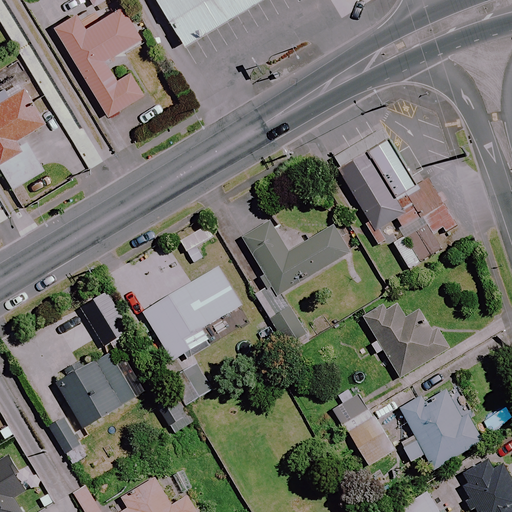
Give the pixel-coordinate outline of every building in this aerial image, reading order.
[(153,0),(181,46),(255,0),(153,0)] [(140,41),(121,8),(85,30),(77,16),(54,30),(107,118),(143,97),(129,74),(115,82),(104,63),(140,41)] [(46,124),(22,82),(4,92),(8,98),(0,102),(0,170),(11,190),(43,171),(24,137),(46,124)] [(366,222),(383,211),(392,224),(411,212),(423,230),(443,216),(431,198),(420,181),(415,184),(372,117),(320,151),(366,222)] [(290,255),(272,225),(244,242),(278,299),(354,252),(338,226),(290,255)] [(245,313),(218,269),(144,315),(173,363),(189,354),(196,364),(220,349),(211,334),(245,313)] [(415,319),(404,299),(365,322),(377,343),(371,346),(377,356),(383,352),(400,380),(450,350),(439,331),(435,333),(424,314),(415,319)] [(308,335),(291,309),(270,323),(287,349),(308,335)] [(137,400),(111,355),(83,372),(80,367),(55,381),(85,431),(137,400)] [(210,396),(197,370),(171,383),(185,409),(210,396)] [(394,452),(353,388),(339,397),(344,405),(333,412),(369,468),(394,452)] [(482,443),(451,390),(405,417),(416,436),(401,445),(412,463),(425,456),(434,471),(482,443)] [(188,417),(175,398),(156,410),(169,429),(188,417)] [(88,458),(65,420),(50,429),(73,467),(88,458)] [(511,511),(511,476),(509,469),(494,462),(469,474),(464,489),(475,511),(511,511)] [(375,490),(366,476),(348,487),(357,501),(375,490)] [(173,507),(156,479),(122,499),(129,510),(126,511),(196,511),(188,498),(173,507)] [(100,511),(86,487),(73,495),(83,511),(100,511)] [(437,511),(427,494),(401,509),(402,511),(437,511)] [(303,511),(298,500),(280,508),(282,511),(303,511)]
